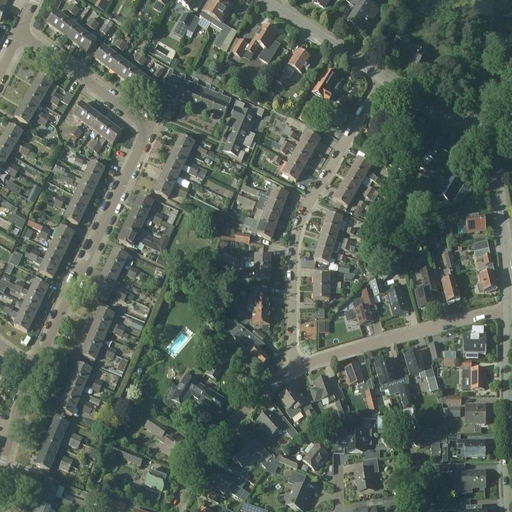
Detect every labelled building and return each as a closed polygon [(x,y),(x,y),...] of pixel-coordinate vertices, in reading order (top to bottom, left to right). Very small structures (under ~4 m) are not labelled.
[(170,0),(169,0),(161,0),(159,4),(165,8),(170,0)] [(172,0),(177,3),(189,11),(196,0),(172,0)] [(200,19),(199,21),(200,21),(197,27),(206,32),(210,25),(222,4),(215,0),(211,0),(202,14),(199,18),(200,19)] [(309,0),(323,9),(328,0),(309,0)] [(345,0),(344,2),(349,5),(355,9),(345,24),(364,36),(379,12),(367,4),(370,0),(345,0)] [(222,4),(210,25),(222,33),(214,47),(220,51),(232,32),(221,25),(231,10),(233,7),(225,3),(224,5),(222,4)] [(70,15),(76,8),(72,5),(71,5),(70,7),(66,12),(70,15)] [(76,8),(70,15),(75,18),(80,11),(76,8)] [(401,9),(393,21),(401,26),(409,14),(401,9)] [(186,11),(179,25),(188,29),(194,18),(195,16),(186,11)] [(57,33),(66,21),(56,13),(47,25),(57,33)] [(123,28),(124,27),(123,26),(126,23),(115,16),(112,21),(123,28)] [(188,29),(186,32),(188,33),(193,36),(197,27),(200,21),(199,21),(194,18),(188,29)] [(95,22),(91,20),(86,26),(90,29),(95,23),(95,22)] [(76,28),(66,21),(57,33),(67,40),(76,28)] [(99,32),(105,36),(113,25),(107,21),(99,32)] [(99,26),(95,23),(90,29),(94,32),(99,26)] [(175,32),(173,35),(183,40),(184,37),(184,36),(186,32),(188,29),(179,25),(175,32)] [(86,36),(76,28),(67,40),(77,48),(86,36)] [(255,42),(253,41),(247,52),(253,56),(259,47),(265,50),(258,61),(268,66),(280,46),(272,41),(275,36),(263,29),(255,42)] [(91,37),(96,43),(101,38),(95,32),(91,37)] [(395,55),(416,69),(422,60),(419,57),(422,52),(404,41),(406,38),(400,34),(395,43),(400,47),(395,55)] [(86,36),(77,48),(87,55),(96,43),(86,36)] [(118,50),(123,43),(119,40),(118,40),(114,47),(118,50)] [(238,42),(231,54),(239,59),(240,59),(244,52),(245,52),(249,47),(248,46),(239,41),(238,42)] [(123,43),(118,50),(122,53),(127,47),(123,43)] [(104,68),(113,56),(103,49),(94,61),(104,68)] [(286,67),(281,76),(287,80),(289,81),(295,72),(300,75),(310,60),(298,53),(288,68),(287,67),(286,67)] [(138,65),(143,58),(138,55),(133,61),(138,65)] [(123,64),(113,56),(104,68),(114,75),(123,64)] [(147,62),(143,58),(138,65),(142,68),(147,62)] [(174,60),(170,68),(175,71),(179,63),(174,60)] [(226,60),(222,67),(231,72),(235,66),(226,60)] [(123,64),(114,75),(124,83),(133,71),(123,64)] [(251,65),(248,72),(259,76),(262,70),(251,65)] [(158,80),(163,73),(158,70),(153,76),(158,80)] [(143,78),(133,71),(124,83),(134,90),(143,78)] [(169,72),(160,94),(173,99),(181,80),(172,77),(172,76),(173,73),(169,72)] [(317,86),(312,94),(323,101),(327,104),(339,85),(335,82),(336,80),(326,73),(317,86)] [(281,76),(276,84),(282,88),(287,80),(281,76)] [(33,87),(46,95),(52,84),(40,77),(33,87)] [(181,80),(173,99),(185,104),(193,85),(184,82),(185,78),(182,77),(181,80)] [(143,78),(134,90),(144,98),(153,86),(143,78)] [(2,103),(12,106),(20,86),(10,82),(2,103)] [(193,85),(185,104),(198,109),(206,91),(197,87),(198,83),(195,82),(193,85)] [(33,87),(27,98),(40,105),(46,95),(33,87)] [(206,91),(198,109),(211,115),(218,96),(209,92),(211,88),(207,87),(206,91)] [(272,94),(268,92),(265,90),(256,103),(263,108),(272,94)] [(218,96),(211,115),(223,120),(229,106),(231,101),(222,97),(223,94),(220,92),(218,96)] [(62,99),(60,103),(68,107),(73,98),(67,94),(63,100),(62,99)] [(27,98),(21,109),(33,116),(40,105),(27,98)] [(276,98),(272,104),(278,108),(282,102),(276,98)] [(60,103),(53,99),(50,103),(57,107),(60,103)] [(238,119),(226,149),(231,151),(228,158),(241,164),(245,154),(240,152),(243,147),(250,150),(251,147),(252,144),(255,138),(248,135),(255,118),(243,113),(246,107),(236,103),(231,116),(238,119)] [(313,110),(303,104),(294,119),(305,125),(313,110)] [(82,124),(91,113),(81,105),(72,117),(82,124)] [(58,120),(62,111),(51,106),(47,115),(58,120)] [(33,116),(21,109),(14,119),(27,127),(33,116)] [(264,112),(257,109),(254,116),(261,119),(264,112)] [(101,120),(91,113),(82,124),(92,132),(101,120)] [(49,120),(43,116),(40,120),(47,124),(49,120)] [(333,127),(340,131),(344,123),(337,119),(333,127)] [(111,127),(101,120),(92,132),(102,139),(111,127)] [(405,122),(404,124),(403,123),(393,139),(398,142),(407,148),(407,147),(413,138),(415,139),(419,133),(412,129),(413,126),(405,122)] [(121,135),(111,127),(102,139),(112,147),(121,135)] [(9,128),(3,138),(16,146),(22,135),(9,128)] [(74,128),(69,134),(73,137),(78,131),(74,128)] [(73,137),(77,140),(82,134),(78,131),(73,137)] [(290,133),(287,137),(293,141),(295,136),(290,133)] [(300,145),(314,153),(320,142),(306,134),(300,145)] [(16,146),(3,138),(0,143),(0,150),(9,156),(13,150),(20,154),(23,150),(16,146)] [(194,145),(180,139),(175,149),(189,156),(193,145),(194,145)] [(418,154),(415,160),(420,163),(419,169),(437,175),(440,171),(436,169),(437,166),(438,167),(440,163),(441,164),(445,158),(446,158),(449,153),(447,152),(449,149),(435,141),(435,142),(432,141),(422,156),(418,154)] [(88,149),(93,152),(98,146),(93,142),(88,149)] [(394,157),(388,166),(403,176),(418,154),(407,147),(407,148),(398,142),(397,144),(407,151),(400,161),(394,157)] [(289,147),(287,151),(294,155),(308,163),(314,153),(300,145),(296,151),(290,147),(289,147)] [(98,146),(93,152),(97,155),(102,148),(101,148),(98,146)] [(208,151),(201,148),(198,153),(206,157),(208,151)] [(175,149),(170,161),(183,167),(189,156),(175,149)] [(0,150),(0,165),(3,167),(9,156),(0,150)] [(308,163),(294,155),(288,166),(302,174),(308,163)] [(30,169),(34,164),(24,157),(20,161),(30,169)] [(81,166),(84,161),(77,157),(74,163),(81,166)] [(278,166),(281,161),(275,157),(272,162),(278,166)] [(375,178),(368,174),(371,168),(358,160),(352,170),(365,179),(372,182),(373,183),(375,179),(375,178)] [(170,161),(164,172),(178,178),(181,172),(188,175),(190,170),(183,167),(170,161)] [(3,167),(0,165),(0,172),(7,176),(8,175),(10,171),(4,167),(3,167)] [(85,176),(99,182),(104,171),(90,165),(85,176)] [(302,174),(288,166),(282,176),(295,184),(302,174)] [(13,167),(10,171),(17,175),(19,171),(13,167)] [(207,173),(199,169),(197,174),(205,177),(207,173)] [(365,179),(352,170),(345,181),(359,189),(365,179)] [(178,178),(164,172),(159,183),(173,190),(178,178)] [(392,172),(385,182),(393,186),(396,188),(402,178),(392,172)] [(57,189),(62,177),(54,174),(50,186),(57,189)] [(197,174),(195,178),(203,182),(205,177),(197,174)] [(82,182),(75,179),(73,184),(93,193),(99,182),(85,176),(82,182)] [(439,181),(439,182),(445,186),(439,196),(448,202),(458,187),(459,185),(450,179),(449,180),(442,176),(440,180),(439,181)] [(190,178),(188,182),(196,186),(198,182),(190,178)] [(345,181),(339,191),(353,199),(359,189),(345,181)] [(173,190),(159,183),(154,194),(167,201),(173,190)] [(73,184),(71,187),(78,191),(75,198),(88,204),(93,193),(73,184)] [(242,187),(241,192),(254,197),(256,193),(243,187),(242,187)] [(454,206),(470,192),(462,187),(451,204),(454,206)] [(374,192),(369,189),(366,193),(371,197),(374,192)] [(260,194),(258,199),(268,203),(283,209),(288,197),(273,191),(268,190),(266,196),(260,194)] [(353,199),(339,191),(333,202),(341,206),(347,210),(353,199)] [(371,197),(366,193),(363,198),(369,201),(371,197)] [(57,198),(55,202),(63,206),(65,201),(57,198)] [(75,198),(69,209),(83,215),(88,204),(75,198)] [(139,198),(134,209),(147,216),(152,205),(139,198)] [(177,203),(185,209),(187,205),(180,200),(177,203)] [(18,210),(2,201),(0,203),(0,205),(15,214),(17,211),(18,210)] [(63,206),(55,202),(53,207),(61,211),(63,206)] [(365,206),(360,202),(357,207),(362,211),(365,206)] [(257,212),(259,206),(252,203),(250,208),(250,209),(257,212)] [(268,203),(266,208),(264,214),(279,220),(283,209),(268,203)] [(24,205),(18,211),(25,220),(32,214),(24,205)] [(453,208),(446,215),(449,224),(458,220),(453,208)] [(83,215),(69,209),(64,220),(78,227),(83,215)] [(147,216),(134,209),(129,221),(142,227),(147,216)] [(264,214),(260,225),(274,231),(279,220),(264,214)] [(7,223),(22,231),(26,222),(12,215),(7,223)] [(156,215),(154,219),(161,223),(162,223),(164,218),(156,215)] [(176,218),(171,215),(166,225),(172,228),(176,218)] [(324,227),(339,232),(342,220),(327,216),(324,227)] [(464,218),(460,219),(462,236),(467,235),(485,232),(483,217),(472,219),(471,217),(464,218)] [(161,223),(154,219),(152,224),(159,227),(161,223)] [(244,224),(244,225),(250,227),(249,230),(248,233),(251,235),(250,236),(255,238),(255,236),(270,242),(274,231),(260,225),(254,222),(246,219),(244,224)] [(129,221),(123,232),(137,238),(142,227),(129,221)] [(324,227),(320,239),(331,242),(335,243),(337,238),(339,232),(324,227)] [(42,230),(40,234),(47,237),(50,232),(43,229),(42,230)] [(60,229),(55,240),(68,247),(73,236),(60,229)] [(137,238),(123,232),(118,243),(131,250),(136,252),(140,245),(141,246),(144,241),(137,238)] [(40,234),(38,238),(38,239),(45,242),(47,237),(40,234)] [(248,246),(250,237),(237,235),(235,244),(248,246)] [(146,237),(144,241),(151,245),(153,240),(146,237)] [(320,239),(317,250),(332,255),(335,244),(335,243),(331,242),(320,239)] [(68,247),(55,240),(49,252),(63,258),(68,247)] [(144,241),(141,246),(142,246),(149,250),(149,249),(151,246),(151,245),(144,241)] [(229,245),(221,242),(218,248),(226,251),(229,245)] [(317,250),(313,262),(328,266),(330,260),(339,263),(339,262),(340,258),(332,255),(317,250)] [(479,257),(485,256),(483,250),(469,253),(473,267),(481,264),(479,257)] [(40,254),(32,251),(30,256),(37,259),(40,254)] [(49,252),(44,263),(58,269),(63,258),(49,252)] [(114,252),(108,263),(122,270),(127,258),(114,252)] [(138,252),(136,259),(147,263),(150,256),(138,252)] [(452,254),(441,257),(444,268),(446,267),(447,272),(456,270),(452,254)] [(30,256),(28,260),(28,261),(35,264),(37,259),(30,256)] [(490,256),(482,258),(484,268),(493,265),(490,256)] [(254,270),(270,270),(270,258),(254,257),(254,270)] [(161,260),(159,265),(167,269),(170,263),(161,260)] [(400,260),(395,261),(393,262),(396,273),(403,271),(400,260)] [(58,269),(44,263),(39,274),(52,280),(58,269)] [(122,270),(108,263),(103,275),(117,281),(122,270)] [(166,273),(156,268),(153,275),(163,279),(166,273)] [(362,268),(357,270),(360,277),(363,275),(365,274),(362,268)] [(270,270),(254,270),(254,282),(270,282),(270,270)] [(479,278),(481,285),(476,287),(478,294),(483,293),(485,293),(486,294),(490,293),(490,292),(496,290),(494,282),(498,281),(497,273),(494,274),(493,270),(478,273),(479,278)] [(418,289),(414,290),(415,295),(419,310),(421,310),(421,311),(425,310),(425,309),(425,308),(428,307),(428,308),(433,307),(430,296),(429,292),(435,291),(431,271),(421,273),(424,288),(418,289)] [(448,281),(441,283),(447,305),(459,301),(457,293),(459,292),(457,285),(456,286),(452,274),(446,275),(448,281)] [(117,281),(103,275),(98,286),(111,292),(118,295),(120,291),(113,288),(117,281)] [(4,276),(1,281),(9,285),(11,280),(4,276)] [(313,277),(313,290),(329,290),(329,278),(313,277)] [(373,299),(379,298),(385,296),(381,282),(369,285),(373,299)] [(17,283),(15,287),(22,291),(25,286),(17,283)] [(29,294),(43,300),(48,289),(34,283),(29,294)] [(111,292),(98,286),(92,297),(106,303),(111,292)] [(13,292),(20,296),(20,295),(22,291),(15,287),(15,288),(13,292)] [(394,293),(393,293),(386,295),(393,318),(407,314),(399,287),(393,289),(394,293)] [(329,290),(313,290),(313,302),(329,302),(329,295),(337,295),(337,294),(337,290),(329,290)] [(22,291),(20,295),(27,298),(24,305),(37,312),(43,300),(29,294),(22,291)] [(355,312),(350,314),(353,322),(357,321),(359,327),(370,324),(372,323),(371,318),(370,318),(369,315),(370,315),(368,309),(375,307),(373,300),(371,291),(361,294),(363,299),(353,302),(356,312),(355,312)] [(209,295),(205,307),(220,312),(224,300),(209,295)] [(252,301),(252,314),(269,314),(269,301),(266,301),(252,301)] [(12,313),(14,308),(7,305),(4,310),(12,313)] [(37,312),(24,305),(18,317),(32,323),(37,312)] [(12,313),(4,310),(2,314),(6,316),(9,318),(12,313)] [(100,311),(95,323),(109,328),(111,324),(114,317),(100,311)] [(229,311),(229,318),(232,320),(235,322),(235,317),(241,317),(241,314),(240,314),(240,312),(234,312),(234,311),(229,311)] [(269,314),(252,314),(252,327),(269,327),(269,314)] [(32,323),(18,317),(13,328),(27,334),(32,323)] [(310,326),(309,317),(297,318),(298,327),(310,326)] [(130,328),(135,330),(141,332),(143,327),(132,322),(130,328)] [(109,328),(95,323),(90,334),(104,340),(107,333),(114,336),(116,331),(109,328)] [(240,327),(230,336),(245,352),(242,355),(248,362),(252,359),(261,369),(269,361),(260,351),(265,347),(240,327)] [(463,336),(463,355),(485,356),(485,336),(482,336),(482,329),(471,329),(471,336),(463,336)] [(252,335),(255,339),(260,343),(264,338),(256,331),(252,335)] [(90,334),(85,345),(99,351),(104,340),(90,334)] [(210,338),(202,347),(225,366),(233,357),(210,338)] [(99,351),(85,345),(81,357),(95,363),(99,351)] [(441,361),(438,345),(429,347),(432,363),(441,361)] [(419,353),(406,356),(404,357),(410,377),(419,374),(420,380),(426,378),(419,353)] [(444,354),(444,363),(451,363),(455,363),(455,354),(444,354)] [(128,363),(127,363),(121,360),(116,372),(123,375),(128,363)] [(378,364),(375,365),(377,373),(376,373),(377,379),(379,379),(381,386),(385,385),(391,383),(393,389),(397,388),(398,390),(407,388),(404,377),(395,380),(394,375),(393,375),(389,361),(386,362),(385,360),(377,363),(378,364)] [(77,366),(72,377),(86,383),(91,372),(77,366)] [(221,373),(217,370),(211,366),(205,376),(215,383),(221,373)] [(363,383),(357,367),(344,372),(347,379),(346,379),(349,388),(356,385),(357,388),(364,386),(363,383)] [(461,389),(461,391),(462,391),(470,391),(483,391),(483,383),(485,383),(485,371),(470,371),(470,372),(470,379),(461,379),(461,389)] [(0,372),(0,389),(8,378),(0,372)] [(86,383),(72,377),(68,389),(81,395),(86,383)] [(225,402),(207,391),(199,386),(199,385),(185,377),(170,402),(179,408),(186,412),(193,401),(199,405),(217,416),(225,402)] [(428,380),(427,380),(430,394),(438,392),(434,378),(428,380)] [(335,402),(333,397),(327,380),(314,384),(316,390),(310,392),(314,403),(326,399),(328,404),(335,402)] [(409,385),(411,397),(422,396),(420,384),(409,385)] [(398,390),(399,395),(403,410),(412,407),(407,388),(398,390)] [(68,389),(63,400),(76,406),(81,395),(68,389)] [(300,413),(298,410),(302,407),(291,391),(279,400),(287,411),(285,413),(290,420),(300,413)] [(379,412),(373,392),(364,394),(369,415),(379,412)] [(99,406),(100,403),(91,399),(89,403),(98,407),(99,406)] [(445,399),(445,406),(445,407),(461,407),(461,399),(445,399)] [(76,406),(63,400),(58,412),(72,417),(76,406)] [(342,402),(336,404),(343,425),(349,423),(342,402)] [(465,426),(485,426),(485,407),(465,407),(465,426)] [(447,409),(447,410),(447,419),(459,419),(459,409),(447,409)] [(316,422),(312,411),(305,415),(311,428),(318,426),(316,422)] [(268,413),(256,423),(270,439),(280,431),(282,429),(285,433),(291,428),(284,419),(277,424),(273,419),(268,413)] [(171,436),(169,438),(165,435),(168,430),(151,418),(143,429),(157,438),(155,440),(163,446),(164,445),(160,451),(169,458),(172,453),(183,460),(190,449),(171,436)] [(389,428),(389,418),(378,418),(378,428),(389,428)] [(88,420),(86,426),(91,429),(94,422),(89,421),(88,420)] [(50,432),(63,438),(68,426),(55,421),(50,432)] [(336,434),(336,446),(347,446),(347,449),(347,454),(362,454),(362,447),(369,447),(369,431),(362,431),(362,433),(347,433),(347,434),(336,434)] [(50,432),(45,444),(58,449),(63,438),(50,432)] [(70,441),(80,445),(82,439),(73,435),(70,441)] [(446,437),(433,438),(430,438),(431,458),(439,458),(439,456),(440,456),(440,451),(439,451),(439,445),(446,445),(446,437)] [(241,468),(256,452),(242,440),(237,446),(238,447),(229,457),(241,468)] [(80,445),(70,441),(68,447),(77,451),(80,445)] [(460,442),(457,442),(457,443),(457,451),(464,451),(464,459),(484,459),(484,445),(473,445),(473,442),(460,442)] [(45,444),(40,456),(53,461),(58,449),(45,444)] [(111,457),(140,469),(144,459),(115,447),(111,457)] [(302,462),(314,473),(319,467),(320,467),(323,464),(322,463),(328,457),(316,447),(302,462)] [(263,450),(258,455),(264,461),(267,464),(272,458),(270,457),(263,450)] [(364,463),(378,461),(378,453),(364,453),(364,463)] [(53,461),(40,456),(35,467),(49,473),(53,461)] [(282,457),(279,465),(282,466),(291,470),(296,472),(299,464),(287,459),(282,457)] [(73,462),(63,458),(61,464),(70,468),(73,462)] [(264,461),(260,465),(267,472),(271,466),(274,462),(275,461),(274,460),(272,458),(267,464),(264,461)] [(362,463),(363,471),(353,473),(354,481),(356,481),(358,494),(373,492),(371,479),(372,479),(372,475),(378,474),(376,461),(362,463)] [(274,462),(271,466),(277,468),(281,470),(282,466),(279,465),(279,464),(274,462)] [(70,468),(61,464),(58,470),(68,474),(70,468)] [(97,468),(92,484),(102,488),(108,472),(97,468)] [(145,471),(142,480),(145,481),(143,485),(146,486),(162,492),(162,490),(165,490),(166,487),(164,485),(166,480),(160,477),(161,473),(152,470),(152,472),(147,470),(146,472),(145,471)] [(219,471),(208,486),(217,493),(218,492),(224,496),(227,492),(228,491),(230,492),(229,493),(228,493),(236,499),(237,499),(242,491),(241,490),(247,481),(235,473),(234,472),(230,477),(229,478),(225,475),(219,471)] [(287,485),(293,487),(285,507),(297,511),(302,511),(308,500),(309,501),(312,494),(301,489),(306,478),(292,472),(287,485)] [(460,473),(454,474),(455,495),(471,495),(470,490),(485,489),(484,473),(460,473)] [(41,494),(55,499),(59,487),(45,482),(41,494)] [(406,492),(413,492),(413,487),(411,483),(405,484),(406,492)] [(103,497),(91,493),(88,503),(100,507),(103,497)] [(206,499),(213,503),(216,496),(210,493),(206,499)] [(41,494),(37,506),(51,511),(55,499),(41,494)] [(72,505),(74,499),(64,496),(62,502),(72,505)] [(103,497),(100,507),(113,511),(114,509),(114,508),(124,511),(126,505),(116,502),(117,501),(103,497)] [(381,500),(382,506),(382,509),(398,507),(396,498),(381,500)] [(72,505),(62,502),(60,507),(70,511),(72,505)] [(457,502),(436,503),(436,511),(457,511),(458,511),(457,502)]
